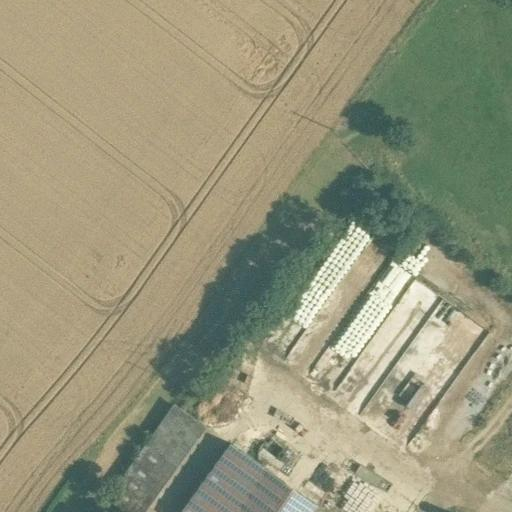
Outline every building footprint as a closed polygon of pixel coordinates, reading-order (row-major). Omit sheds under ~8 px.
[(397,358),(360,415),(409,446),(486,326),(417,283),(384,336),(394,342),(388,352),(397,358)] [(239,402),(230,388),(214,383),(200,392),(196,408),(204,422),(221,426),(235,418),(239,402)] [(175,406),(109,498),(127,511),(142,511),(204,427),(175,406)] [(232,443),(183,511),(205,511),(208,509),(247,454),(232,443)] [(247,454),(208,509),(212,511),(237,511),(268,469),(247,454)] [(310,511),(316,504),(268,469),(237,511),(310,511)]
